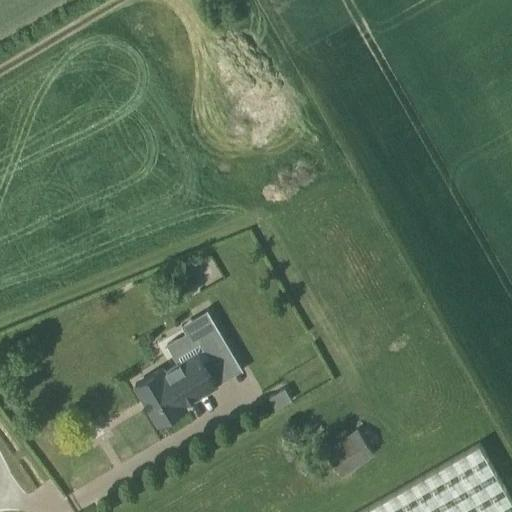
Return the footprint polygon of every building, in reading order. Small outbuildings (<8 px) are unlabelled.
[(211,256),(192,267),(201,282),(219,271),(211,256)] [(218,383),(198,351),(166,370),(164,367),(135,384),(159,423),(187,406),(185,403),(218,383)] [(269,396),(269,397),(274,406),(276,409),(292,399),(289,394),(285,387),(269,396)] [(362,422),(330,452),(350,474),(382,443),(362,422)] [(511,511),(511,501),(478,443),(357,511),(511,511)]
